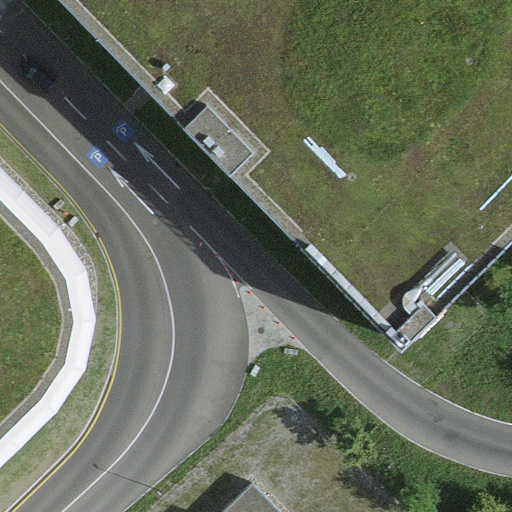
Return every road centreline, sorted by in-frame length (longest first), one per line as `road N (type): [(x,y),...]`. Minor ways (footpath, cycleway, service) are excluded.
road 1 (unclassified): [(511,449),(460,434),(385,391),(258,264),(131,183)]
road 2 (unclassified): [(59,511),(147,419),(173,359),(166,291),(131,183)]
road 3 (unclassified): [(131,183),(0,56)]
